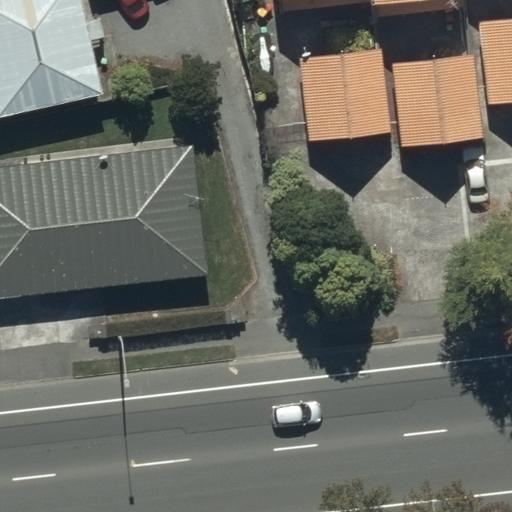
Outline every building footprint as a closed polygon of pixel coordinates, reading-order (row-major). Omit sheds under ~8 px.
[(0,0),(0,117),(104,94),(82,0),(0,0)] [(511,17),(480,21),(489,104),(511,101),(511,17)] [(300,59),(309,141),(392,132),(382,50),(300,59)] [(393,63),(402,147),(483,138),(474,55),(393,63)] [(0,166),(0,297),(209,275),(195,146),(0,166)]
